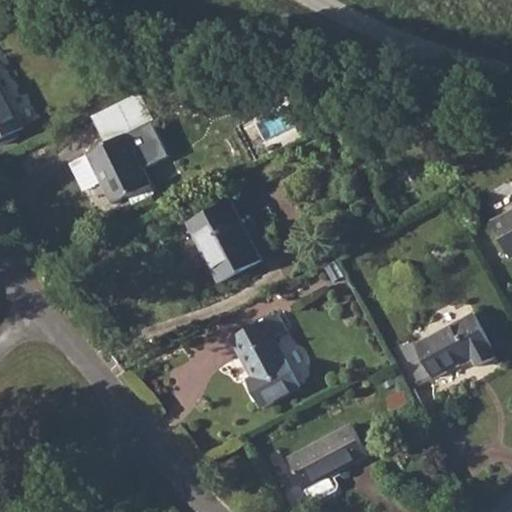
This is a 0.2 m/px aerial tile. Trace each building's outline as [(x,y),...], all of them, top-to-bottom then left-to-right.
[(0,80),(0,139),(24,127),(0,80)] [(136,128),(88,152),(114,204),(152,184),(138,158),(149,153),(136,128)] [(231,200),(189,222),(220,283),(262,261),(231,200)] [(511,211),(492,221),(511,258),(511,257),(511,211)] [(278,314),(231,339),(252,378),(248,380),(263,410),(301,389),(275,338),(288,332),(278,314)] [(476,314),(418,346),(435,380),(474,358),(479,368),(496,358),(492,349),(495,348),(476,314)] [(352,425),(288,458),(306,490),(313,503),(336,491),(338,485),(333,475),(369,456),(352,425)]
